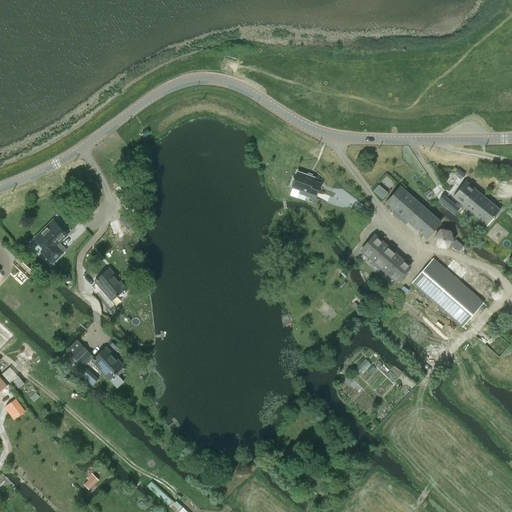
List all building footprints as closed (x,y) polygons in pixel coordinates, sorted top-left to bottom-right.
[(296,171),(290,188),(292,188),(299,191),(298,193),(305,196),(315,199),(321,182),(314,180),(315,177),(296,171)] [(469,198),(462,205),(464,207),(457,215),(465,221),(472,213),(487,225),(500,209),(466,181),(461,186),(470,192),(467,196),(469,198)] [(400,186),(387,202),(395,210),(392,214),(405,225),(408,222),(427,238),(441,222),(400,186)] [(456,213),(462,205),(469,198),(467,196),(470,192),(461,186),(453,197),(458,201),(455,205),(454,204),(443,195),(439,199),(456,213)] [(131,220),(135,217),(130,211),(126,214),(125,214),(119,219),(128,230),(134,225),(131,220)] [(35,239),(44,249),(42,252),(52,263),(63,252),(56,245),(67,234),(53,220),(35,239)] [(440,228),(432,237),(436,248),(447,250),(455,241),(451,230),(440,228)] [(374,234),(361,250),(397,282),(410,266),(374,234)] [(18,257),(12,263),(29,279),(32,275),(35,273),(18,258),(18,257)] [(433,258),(412,283),(462,327),(484,302),(479,298),(487,287),(454,259),(446,269),(433,258)] [(111,300),(117,295),(120,298),(126,292),(124,290),(126,288),(109,268),(95,281),(111,300)] [(94,357),(87,351),(76,340),(66,351),(77,361),(75,363),(81,369),(94,357)] [(92,361),(110,380),(115,374),(117,376),(124,370),(122,367),(124,366),(106,347),(92,361)] [(24,383),(17,374),(11,378),(19,388),(24,383)] [(4,407),(13,419),(25,411),(15,398),(4,407)] [(186,511),(152,481),(147,486),(175,511),(186,511)]
